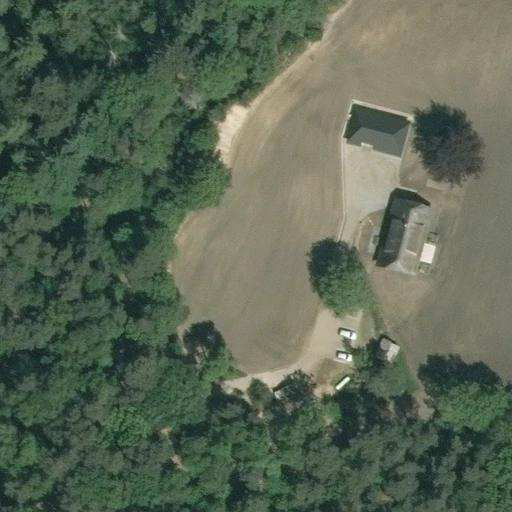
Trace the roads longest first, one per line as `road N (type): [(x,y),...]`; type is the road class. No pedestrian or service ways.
road 1 (track): [(41,511),(164,410),(192,396),(278,382),(313,355),(338,279)]
road 2 (track): [(288,0),(204,68),(80,211),(46,226),(0,267)]
